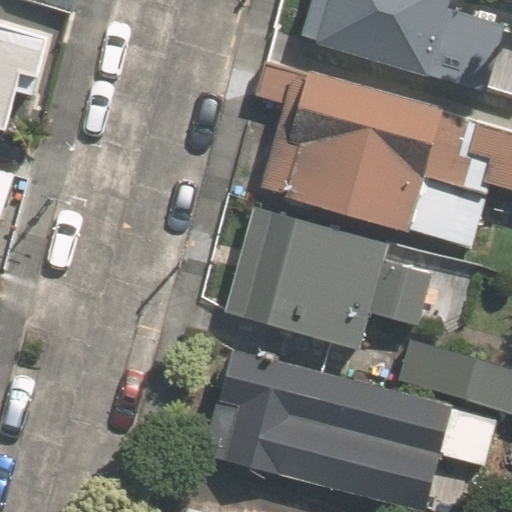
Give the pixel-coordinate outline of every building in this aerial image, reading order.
[(36,0),(74,10),(77,0),(36,0)] [(489,44),(511,49),(511,0),(501,0),(497,14),(455,2),(455,0),(313,0),(303,37),(478,86),(489,44)] [(0,126),(5,128),(20,73),(40,78),(51,38),(0,23),(0,126)] [(511,129),(508,128),(266,61),(256,97),(286,106),(264,187),(476,245),(493,184),(511,189),(511,129)] [(0,235),(18,178),(0,172),(0,235)] [(413,322),(427,270),(389,260),(394,243),(253,204),(223,312),(364,351),(375,312),(413,322)] [(426,511),(442,455),(471,463),(484,416),(511,423),(511,366),(409,338),(402,361),(396,385),(233,340),(202,451),(422,511),(426,511)] [(236,511),(189,499),(185,511),(236,511)]
